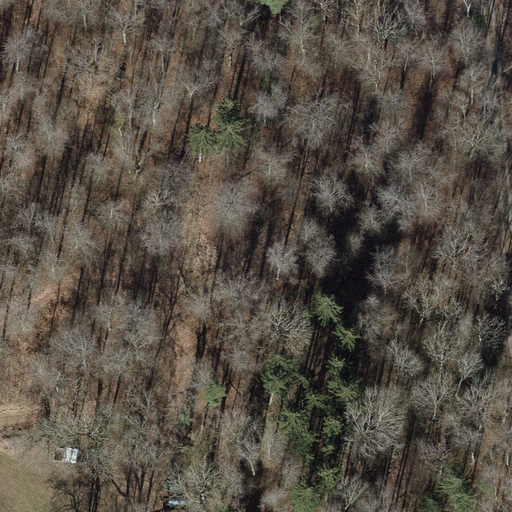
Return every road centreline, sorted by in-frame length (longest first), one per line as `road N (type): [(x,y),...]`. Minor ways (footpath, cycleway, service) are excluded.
road 1 (track): [(511,322),(491,31),(482,0)]
road 2 (track): [(175,322),(188,359),(182,387),(156,406),(0,419)]
road 3 (track): [(0,332),(60,290),(110,284),(142,289),(175,322)]
